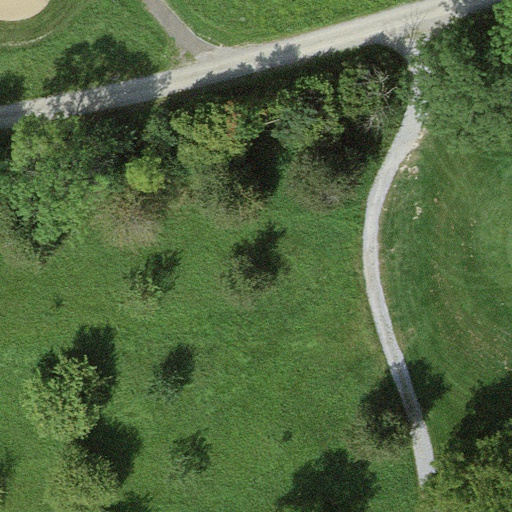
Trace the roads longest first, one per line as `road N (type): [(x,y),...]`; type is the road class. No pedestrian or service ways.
road 1 (track): [(511,2),(0,130)]
road 2 (track): [(421,24),(426,97),(381,184),(371,234),(378,293),(436,511)]
